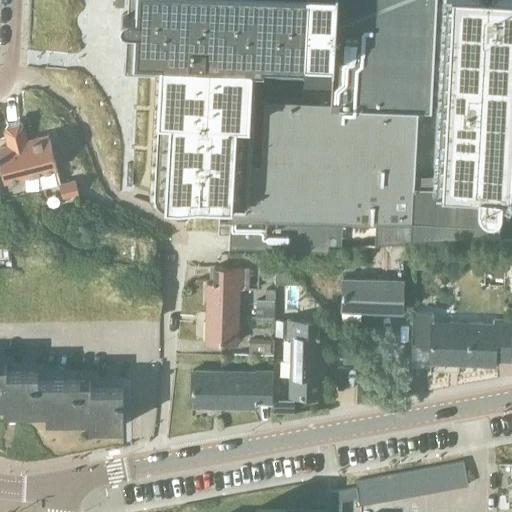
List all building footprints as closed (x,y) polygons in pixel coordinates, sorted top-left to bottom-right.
[(511,0),(41,0),(38,73),(65,91),(85,112),(95,132),(103,155),(120,193),(134,193),(139,60),(162,61),(162,76),(157,160),(158,160),(158,168),(156,168),(155,184),(155,186),(156,192),(159,198),(164,201),(170,203),(173,203),(187,204),(187,212),(186,228),(218,230),(218,236),(229,237),(228,249),(327,252),(327,248),(511,240),(511,0)] [(0,145),(0,166),(4,183),(57,170),(50,141),(28,147),(23,126),(19,124),(7,127),(5,130),(9,144),(0,145)] [(59,185),(63,200),(79,196),(75,181),(59,185)] [(103,241),(86,242),(90,258),(102,257),(103,241)] [(275,265),(275,284),(300,285),(287,272),(275,265)] [(244,284),(244,268),(215,267),(214,284),(209,283),(207,343),(238,343),(240,284),(244,284)] [(403,311),(403,280),(344,279),(343,317),(373,318),(373,310),(403,311)] [(255,322),(274,322),(275,290),(265,290),(265,300),(256,300),(255,322)] [(0,292),(0,295),(6,318),(7,322),(18,318),(12,292),(0,292)] [(12,292),(18,318),(19,322),(29,318),(23,292),(12,292)] [(23,292),(29,318),(30,322),(41,318),(34,292),(23,292)] [(34,292),(41,318),(42,322),(53,318),(47,292),(34,292)] [(47,292),(53,318),(54,322),(65,318),(58,292),(47,292)] [(58,292),(65,318),(66,322),(76,318),(69,292),(58,292)] [(69,292),(76,318),(77,321),(88,318),(81,292),(69,292)] [(81,292),(88,318),(89,322),(100,318),(93,292),(81,292)] [(100,321),(111,318),(105,292),(93,292),(100,318),(100,321)] [(112,321),(123,318),(116,292),(105,292),(111,318),(112,321)] [(123,321),(135,318),(128,292),(116,292),(123,318),(123,321)] [(135,321),(147,318),(140,292),(128,292),(135,318),(135,321)] [(160,318),(164,292),(140,292),(147,318),(147,320),(160,318)] [(417,347),(432,347),(431,363),(495,365),(496,361),(511,361),(511,358),(511,321),(496,321),(496,325),(433,323),(434,314),(418,313),(417,347)] [(292,396),(322,397),(324,337),(319,337),(320,321),(289,320),(288,336),(294,336),(292,396)] [(248,354),(272,355),(272,340),(249,340),(248,354)] [(354,349),(343,349),(343,365),(354,365),(354,349)] [(0,402),(4,403),(4,412),(48,412),(48,419),(90,419),(90,428),(123,428),(123,391),(91,390),(91,382),(39,382),(39,373),(6,373),(6,365),(0,365),(0,402)] [(273,403),(273,371),(257,371),(257,372),(193,372),(193,408),(258,408),(258,403),(273,403)] [(463,460),(450,462),(454,486),(467,484),(463,460)] [(438,464),(442,488),(454,486),(450,462),(438,464)] [(438,464),(426,467),(431,490),(442,488),(438,464)] [(426,467),(415,469),(419,493),(431,490),(426,467)] [(415,469),(403,471),(407,495),(419,493),(415,469)] [(403,471),(391,473),(395,497),(407,495),(403,471)] [(391,473),(379,475),(383,499),(395,497),(391,473)] [(379,475),(367,478),(372,501),(383,499),(379,475)] [(367,478),(356,480),(357,486),(358,496),(359,503),(372,501),(367,478)] [(331,492),(330,511),(341,511),(342,499),(358,496),(357,486),(331,492)]
